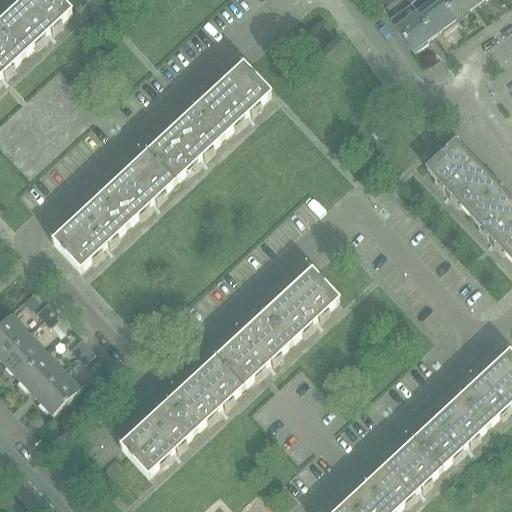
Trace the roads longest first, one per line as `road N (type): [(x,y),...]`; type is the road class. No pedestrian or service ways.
road 1 (residential): [(151,384),(30,260),(25,229),(274,0)]
road 2 (residential): [(151,384),(348,207),(360,208),(484,343)]
road 3 (residential): [(298,511),(484,343)]
road 4 (residential): [(455,80),(427,101),(411,97),(336,0)]
road 5 (residential): [(40,489),(151,384)]
